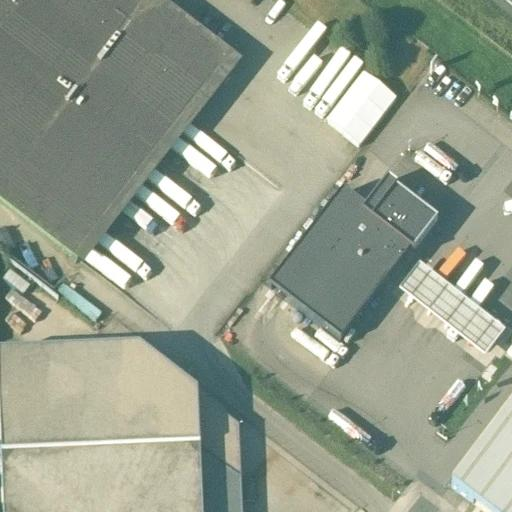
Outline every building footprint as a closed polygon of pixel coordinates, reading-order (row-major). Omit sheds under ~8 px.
[(0,0),(0,203),(77,263),(233,63),(150,0),(0,0)] [(360,150),(399,102),(367,75),(327,123),(360,150)] [(401,193),(387,183),(365,212),(342,194),(268,290),(340,345),(410,255),(413,258),(414,257),(411,254),(434,223),(398,196),(401,193)] [(420,270),(400,296),(485,363),(506,337),(420,270)] [(511,511),(511,410),(451,490),(480,511),(511,511)] [(198,453),(0,462),(0,490),(1,511),(240,511),(239,483),(198,453)]
